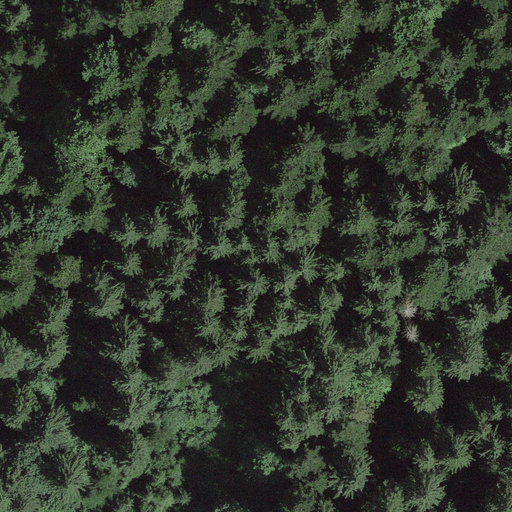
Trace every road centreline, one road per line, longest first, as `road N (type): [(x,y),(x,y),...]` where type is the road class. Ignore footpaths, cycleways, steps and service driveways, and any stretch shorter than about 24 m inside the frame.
road 1 (track): [(435,0),(252,67),(195,105),(0,322)]
road 2 (track): [(511,197),(486,241),(427,307),(323,395),(275,465),(256,511)]
